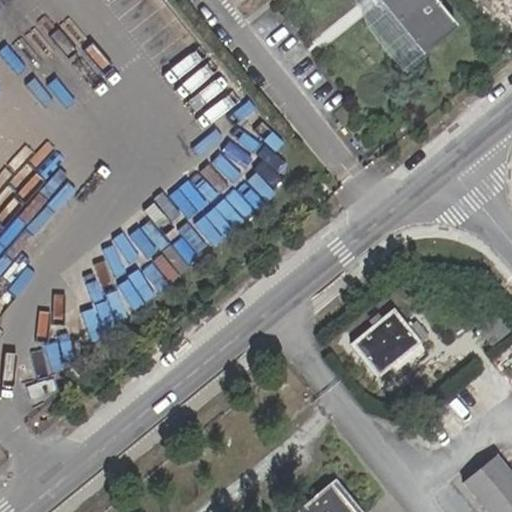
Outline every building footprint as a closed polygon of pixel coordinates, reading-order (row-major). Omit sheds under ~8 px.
[(376,3),(415,52),(450,24),(431,0),(369,0),(370,1),(376,3)] [(393,312),(351,346),(377,378),(426,337),(415,323),(408,328),(393,312)] [(494,314),(476,328),(492,347),(509,333),(494,314)] [(511,376),(511,343),(498,352),(511,376)] [(464,484),(487,511),(511,511),(511,478),(496,458),(464,484)] [(361,511),(336,481),(298,511),(361,511)] [(449,511),(473,511),(464,498),(448,510),(449,511)]
